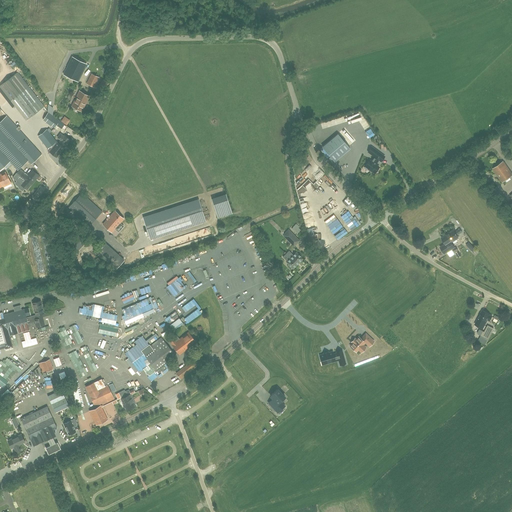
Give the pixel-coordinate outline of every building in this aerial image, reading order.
[(41,70),(46,72),(52,59),(46,56),(41,70)] [(86,64),(73,58),(64,75),(73,79),(77,81),(79,78),(79,77),(81,74),(86,64)] [(58,74),(62,66),(59,64),(57,68),(55,67),(53,71),(58,74)] [(29,87),(18,72),(0,85),(0,87),(22,116),(25,121),(42,109),(44,104),(40,99),(39,100),(29,87)] [(94,87),(99,78),(92,74),(87,84),(94,87)] [(48,79),(45,89),(52,92),(56,81),(48,79)] [(104,91),(109,83),(104,79),(98,87),(104,91)] [(82,112),(89,96),(79,91),(72,106),(82,112)] [(0,108),(7,115),(14,108),(0,93),(0,108)] [(65,124),(60,121),(48,113),(43,120),(54,128),(56,125),(61,129),(65,124)] [(7,116),(0,122),(0,170),(7,164),(10,161),(12,163),(18,170),(28,160),(31,164),(42,154),(34,146),(24,135),(7,116)] [(70,120),(64,116),(61,121),(67,125),(70,120)] [(363,129),(372,138),(376,134),(367,125),(363,129)] [(47,129),(38,136),(48,149),(49,148),(52,150),(50,152),(57,157),(64,147),(62,146),(59,144),(57,142),(57,143),(56,144),(55,143),(56,143),(57,142),(50,132),(47,129)] [(344,130),(341,132),(350,143),(355,140),(346,129),(344,130)] [(59,144),(62,146),(64,144),(65,145),(70,140),(64,136),(60,134),(58,137),(61,140),(60,141),(61,142),(59,144)] [(338,134),(322,146),(335,162),(350,149),(338,134)] [(375,172),(377,172),(379,169),(378,168),(379,167),(375,164),(379,160),(381,161),(385,156),(372,147),(368,152),(374,157),(371,161),(370,160),(365,166),(369,169),(368,169),(371,172),(372,171),(375,173),(375,172)] [(505,171),(508,168),(503,162),(493,169),(496,174),(500,172),(504,170),(505,171)] [(9,170),(12,174),(17,171),(13,166),(9,170)] [(500,172),(496,174),(502,182),(511,174),(508,168),(505,171),(504,170),(500,172)] [(20,169),(16,174),(13,178),(21,184),(21,185),(27,190),(30,185),(31,186),(39,175),(33,170),(27,177),(24,174),(25,173),(20,169)] [(3,187),(11,183),(6,172),(0,174),(1,175),(0,175),(0,188),(3,187)] [(502,204),(507,200),(496,187),(491,191),(502,204)] [(88,227),(102,212),(82,193),(68,208),(88,227)] [(199,200),(143,218),(150,239),(205,221),(199,200)] [(108,219),(103,224),(106,227),(108,229),(112,232),(115,229),(116,227),(117,228),(121,224),(120,223),(124,219),(115,211),(109,217),(108,219)] [(358,227),(362,224),(355,214),(350,217),(358,227)] [(328,220),(333,227),(338,224),(333,217),(328,220)] [(297,224),(292,228),(297,233),(302,229),(297,224)] [(197,232),(199,239),(212,234),(210,227),(197,232)] [(345,235),(344,232),(343,233),(342,228),(336,230),(339,238),(345,235)] [(288,230),(283,235),(294,246),(299,241),(288,230)] [(76,252),(87,240),(77,232),(67,244),(76,252)] [(438,250),(438,251),(442,253),(442,252),(446,255),(448,251),(452,254),(456,247),(448,243),(451,239),(447,236),(446,237),(444,236),(436,248),(438,250)] [(295,260),(298,263),(303,259),(296,252),(293,256),(292,255),(292,254),(289,251),(286,254),(289,257),(289,258),(290,259),(291,258),(293,260),(295,260)] [(73,262),(77,265),(84,258),(80,254),(73,262)] [(293,269),(298,263),(295,260),(293,260),(291,258),(290,259),(289,258),(289,257),(286,254),(283,257),(286,260),(287,260),(288,261),(287,262),(286,262),(287,262),(289,264),(288,265),(291,268),(292,268),(293,268),(293,269)] [(142,277),(154,275),(153,270),(136,273),(137,279),(142,278),(142,277)] [(392,277),(391,283),(407,286),(406,289),(411,290),(414,274),(409,273),(408,280),(404,280),(405,277),(394,275),(393,275),(392,277)] [(185,280),(187,279),(184,274),(179,277),(178,275),(176,277),(182,286),(187,283),(185,280)] [(164,303),(184,288),(179,281),(169,289),(170,291),(164,296),(165,297),(161,300),(164,303)] [(136,300),(141,299),(140,296),(146,295),(145,289),(134,292),(136,300)] [(123,316),(127,324),(145,317),(143,313),(159,307),(157,301),(154,302),(152,297),(149,298),(149,299),(123,309),(125,315),(123,316)] [(57,299),(53,303),(57,307),(61,303),(57,299)] [(32,303),(34,308),(37,319),(42,317),(42,314),(44,313),(40,301),(32,303)] [(186,313),(197,307),(193,301),(183,307),(186,313)] [(102,322),(117,324),(118,315),(105,313),(106,306),(94,304),(93,310),(90,309),(90,307),(84,306),(83,311),(89,312),(88,316),(102,318),(102,322)] [(9,335),(30,330),(28,324),(32,323),(30,316),(26,318),(24,309),(4,315),(5,319),(0,319),(0,350),(0,351),(0,349),(0,348),(4,348),(5,350),(13,347),(9,335)] [(200,319),(203,316),(198,309),(185,319),(187,322),(186,323),(188,325),(198,317),(200,319)] [(476,321),(475,324),(483,328),(484,325),(487,320),(489,321),(492,316),(489,315),(489,314),(482,311),(476,321)] [(168,322),(170,324),(180,315),(178,313),(168,322)] [(42,317),(37,319),(34,319),(36,327),(45,325),(42,317)] [(174,331),(184,324),(180,318),(170,325),(174,331)] [(480,330),(478,334),(481,336),(478,341),(485,345),(488,339),(494,328),(488,325),(484,332),(480,330)] [(100,327),(99,333),(117,337),(118,331),(100,327)] [(173,338),(173,339),(170,342),(172,345),(180,355),(189,348),(190,348),(194,345),(193,345),(196,342),(188,332),(179,339),(176,335),(173,338)] [(366,334),(361,339),(359,337),(356,340),(355,339),(352,342),(353,343),(350,346),(356,352),(358,350),(361,352),(366,347),(363,345),(365,342),(369,346),(374,341),(366,334)] [(163,340),(144,354),(151,363),(157,371),(158,374),(162,371),(163,372),(167,368),(164,365),(173,358),(169,352),(171,350),(163,340)] [(55,355),(63,352),(61,346),(53,349),(55,355)] [(327,363),(334,361),(339,360),(339,361),(341,365),(345,364),(346,364),(344,356),(342,351),(337,352),(337,353),(334,354),(333,354),(332,352),(328,353),(328,352),(324,353),(324,354),(320,355),(322,362),(326,361),(327,363)] [(191,371),(195,368),(199,365),(194,357),(186,364),(187,365),(176,373),(181,379),(191,371)] [(3,365),(6,367),(8,365),(10,367),(13,363),(8,358),(4,362),(2,361),(0,363),(0,366),(1,367),(3,365)] [(43,377),(45,376),(48,376),(47,372),(53,369),(50,359),(41,362),(45,372),(42,373),(43,377)] [(85,370),(91,375),(95,371),(89,366),(85,370)] [(98,389),(95,382),(85,387),(95,408),(115,399),(108,385),(98,389)] [(82,409),(78,384),(73,384),(77,410),(82,409)] [(8,388),(0,397),(0,404),(12,392),(8,388)] [(136,406),(130,395),(131,394),(131,395),(135,393),(134,389),(129,391),(129,390),(125,392),(124,390),(118,393),(121,399),(127,410),(136,406)] [(270,396),(273,398),(268,402),(278,413),(285,406),(280,402),(285,397),(277,389),(270,396)] [(55,412),(69,406),(61,390),(48,396),(55,412)] [(31,440),(34,445),(45,440),(45,441),(53,437),(50,430),(57,427),(47,406),(21,419),(31,440)] [(100,406),(90,411),(96,425),(107,420),(100,406)] [(71,420),(64,424),(69,435),(69,434),(70,435),(72,434),(72,433),(76,431),(74,426),(77,425),(74,419),(71,420)] [(259,434),(263,433),(262,429),(266,428),(265,425),(261,426),(257,427),(259,434)] [(19,445),(25,442),(21,434),(8,440),(12,449),(14,448),(16,453),(21,451),(19,445)] [(62,448),(58,442),(46,447),(49,454),(62,448)]
